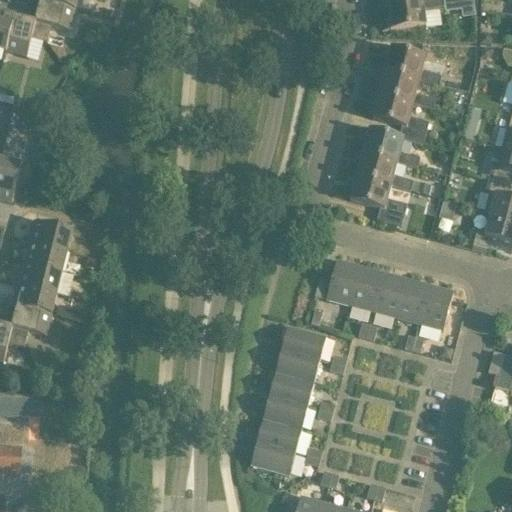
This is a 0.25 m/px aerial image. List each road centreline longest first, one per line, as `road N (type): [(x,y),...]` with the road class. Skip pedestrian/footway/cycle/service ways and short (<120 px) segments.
road 1 (residential): [(506,284),(311,226),(351,43),(349,0)]
road 2 (tertiary): [(205,329),(257,186),(278,88),(280,0)]
road 3 (tertiary): [(224,0),(205,329)]
road 4 (residential): [(429,511),(484,309),(506,284)]
